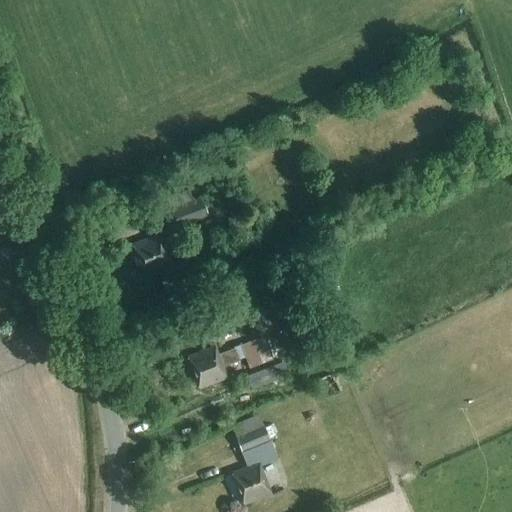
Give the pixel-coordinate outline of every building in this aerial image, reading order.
[(171,231),(209,218),(203,199),(165,212),(171,231)] [(143,277),(171,267),(160,235),(132,244),(143,277)] [(243,313),(251,334),(275,325),(267,303),(264,304),(262,297),(245,303),(248,311),(243,313)] [(249,368),(273,360),(264,336),(241,345),(249,368)] [(218,355),(215,346),(187,357),(200,389),(227,378),(223,367),(240,361),(234,349),(218,355)] [(247,376),(251,389),(288,375),(283,362),(247,376)] [(263,426),(236,438),(242,453),(243,452),(242,451),(269,441),(263,426)] [(243,505),(271,495),(261,466),(279,458),(271,440),(269,441),(242,451),(243,452),(248,467),(232,473),(243,505)]
